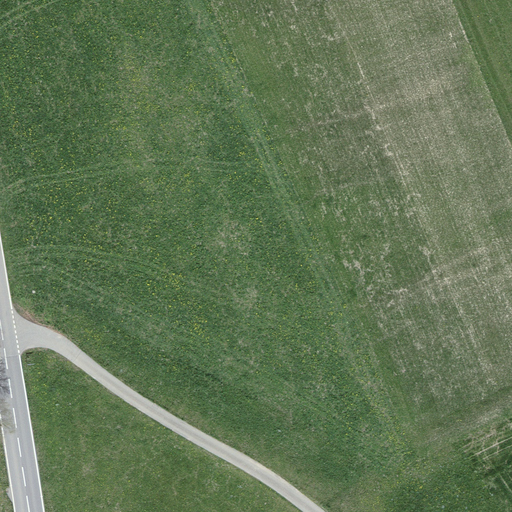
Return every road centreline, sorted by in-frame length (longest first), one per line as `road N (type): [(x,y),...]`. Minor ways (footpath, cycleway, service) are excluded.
road 1 (unclassified): [(3,340),(57,343),(325,511)]
road 2 (tertiary): [(29,511),(3,340)]
